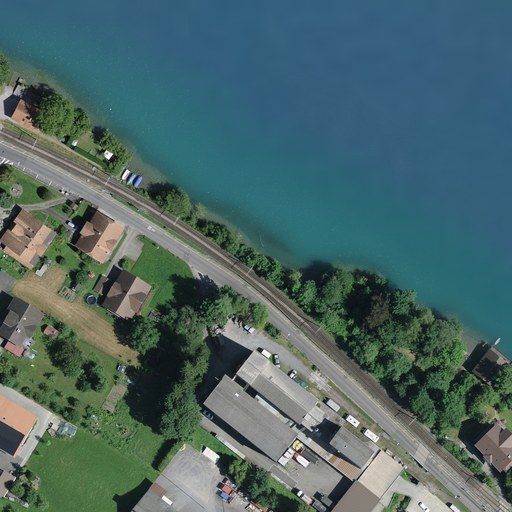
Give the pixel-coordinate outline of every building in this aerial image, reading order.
[(22,103),(15,117),(38,129),(45,115),(22,103)] [(113,238),(119,228),(93,212),(86,224),(88,225),(78,243),(104,259),(115,240),(113,238)] [(34,261),(52,235),(22,214),(9,232),(17,238),(12,246),(34,261)] [(103,275),(95,290),(103,293),(110,279),(103,275)] [(126,316),(143,288),(125,277),(108,305),(126,316)] [(111,298),(117,287),(110,283),(103,294),(111,298)] [(0,334),(20,347),(38,316),(17,304),(0,333),(0,334)] [(45,332),(55,339),(58,333),(49,326),(45,332)] [(10,342),(6,348),(20,357),(24,350),(10,342)] [(474,374),(491,387),(509,363),(492,351),(474,374)] [(374,454),(366,448),(370,442),(256,353),(236,376),(300,426),(302,423),(362,470),(374,454)] [(204,405),(277,463),(298,436),(225,379),(204,405)] [(0,444),(14,452),(34,418),(0,397),(0,444)] [(511,465),(511,443),(497,428),(496,429),(492,425),(475,441),(488,454),(485,456),(491,462),(493,459),(501,468),(502,467),(506,471),(511,465)] [(383,450),(356,483),(378,500),(404,467),(383,450)] [(4,471),(0,477),(0,496),(3,498),(15,478),(4,471)] [(165,491),(154,482),(130,511),(176,511),(159,498),(165,491)] [(356,483),(333,511),(368,511),(378,500),(356,483)]
